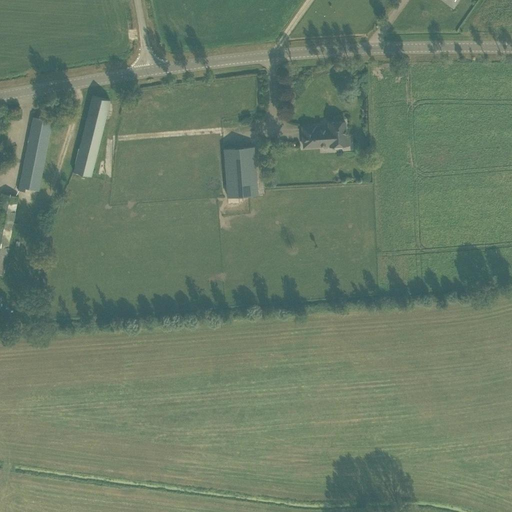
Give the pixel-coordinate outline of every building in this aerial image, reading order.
[(81,137),(72,171),(90,176),(107,109),(110,99),(92,95),(89,109),(81,137)] [(25,188),(39,191),(52,120),(34,117),(32,127),(20,179),(19,191),(24,192),(25,188)] [(346,145),(346,131),(345,121),(328,122),(329,128),(315,129),(315,125),(302,126),(303,147),(330,145),(346,145)] [(256,185),(255,162),(253,146),(224,149),(227,197),(257,194),(256,185)] [(1,194),(0,197),(0,274),(4,275),(18,197),(1,194)]
